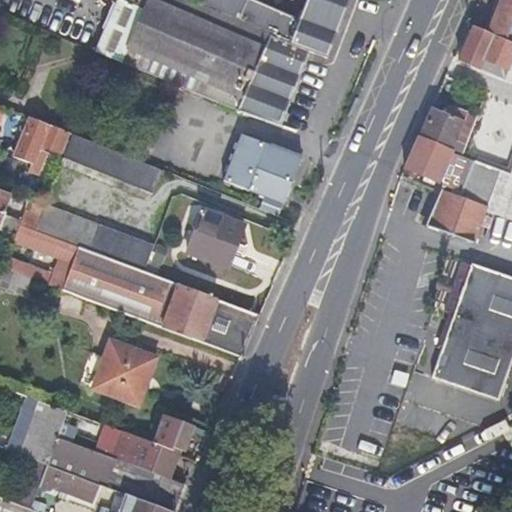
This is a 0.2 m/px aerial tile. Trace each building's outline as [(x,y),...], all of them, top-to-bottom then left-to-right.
[(144,11),(119,0),(117,0),(96,52),(123,62),(129,46),(144,11)] [(238,109),(269,34),(199,3),(192,0),(119,0),(144,11),(129,46),(123,62),(238,109)] [(279,124),(305,60),(308,51),(324,59),(339,22),(300,7),(296,16),(257,0),(200,0),(199,3),(269,34),(238,109),(254,116),(279,124)] [(347,0),(302,0),(300,7),(339,22),(347,0)] [(503,42),(505,36),(511,19),(511,0),(502,0),(502,1),(500,0),(498,0),(495,9),(498,10),(491,27),(489,26),(485,35),(503,42)] [(468,27),(474,30),(482,33),(486,24),(472,18),(468,27)] [(511,55),(511,46),(503,42),(485,35),(482,33),(474,30),(461,62),(480,70),(484,62),(506,70),(511,55)] [(484,101),(485,96),(487,94),(480,92),(477,100),(483,102),(484,101)] [(466,115),(462,114),(459,112),(455,120),(431,111),(418,140),(451,153),(466,115)] [(44,154),(42,153),(40,152),(42,147),(55,153),(64,132),(30,119),(14,157),(31,163),(28,172),(36,175),(44,154)] [(69,134),(64,146),(60,158),(152,195),(161,172),(69,134)] [(475,163),(500,173),(508,176),(511,164),(511,146),(486,136),(475,163)] [(285,207),(294,183),(298,171),(302,160),(243,138),(226,184),(285,207)] [(451,153),(418,140),(405,169),(440,184),(453,154),(451,153)] [(463,158),(447,196),(485,212),(500,173),(475,163),(463,158)] [(511,164),(508,176),(500,173),(485,212),(511,223),(511,164)] [(0,217),(8,196),(0,192),(0,217)] [(471,247),(485,212),(447,196),(440,193),(425,228),(471,247)] [(18,221),(16,224),(32,230),(40,209),(31,205),(27,215),(21,212),(18,221)] [(32,230),(140,271),(150,246),(42,205),(40,209),(32,230)] [(225,268),(234,244),(244,220),(204,205),(185,252),(225,268)] [(12,235),(16,224),(18,221),(12,220),(7,233),(12,235)] [(0,268),(18,275),(31,281),(95,305),(183,338),(185,336),(197,341),(197,343),(238,359),(257,316),(140,271),(32,230),(16,224),(12,235),(0,268)] [(439,310),(451,314),(438,346),(426,378),(458,390),(491,403),(511,350),(511,283),(469,268),(457,263),(448,285),(439,310)] [(0,288),(11,292),(18,275),(0,268),(0,288)] [(18,275),(11,292),(24,297),(31,281),(18,275)] [(153,361),(127,350),(101,340),(95,355),(90,353),(78,383),(135,405),(153,361)] [(0,387),(0,401),(35,415),(24,445),(0,435),(0,448),(42,465),(82,481),(87,472),(46,455),(53,437),(62,411),(0,387)] [(149,443),(125,435),(114,461),(157,478),(168,451),(191,460),(204,433),(160,415),(149,443)] [(111,492),(122,496),(163,511),(169,511),(179,487),(157,478),(114,461),(53,437),(46,455),(87,472),(82,481),(111,492)] [(107,501),(111,492),(82,481),(42,465),(40,470),(38,476),(107,501)] [(163,511),(122,496),(118,506),(128,510),(127,511),(163,511)]
